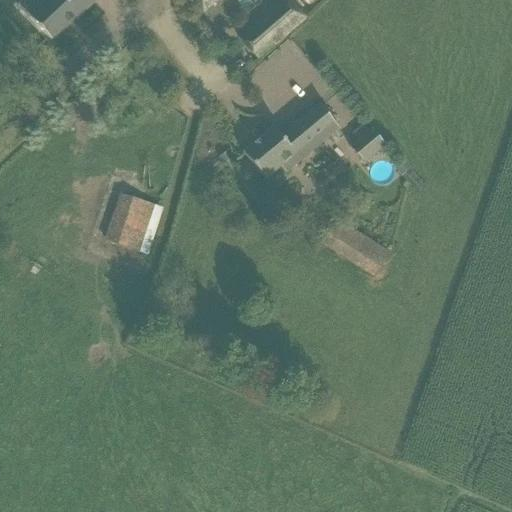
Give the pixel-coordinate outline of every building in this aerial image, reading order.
[(29,18),(28,18),(50,41),(75,17),(76,19),(94,3),(90,0),(40,0),(37,4),(40,7),(37,10),(33,15),(29,18)] [(190,0),(213,27),(228,14),(239,5),(246,14),(259,4),(256,0),(190,0)] [(283,0),(238,39),(256,60),(304,19),(287,0),(283,0)] [(242,154),(264,180),(279,168),(284,174),(338,129),(319,106),(280,138),(273,129),(242,154)] [(348,149),(363,166),(384,149),(369,131),(348,149)] [(224,153),(218,159),(223,165),(230,159),(224,153)] [(106,241),(140,252),(155,206),(120,195),(106,241)] [(328,233),(321,245),(321,246),(373,279),(376,273),(388,256),(388,255),(346,228),(336,222),(329,232),(328,233)]
